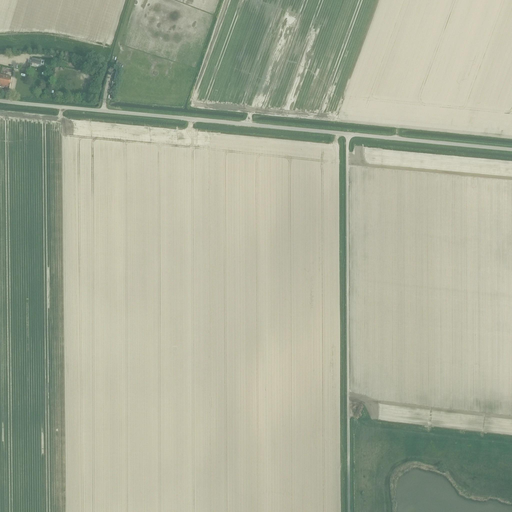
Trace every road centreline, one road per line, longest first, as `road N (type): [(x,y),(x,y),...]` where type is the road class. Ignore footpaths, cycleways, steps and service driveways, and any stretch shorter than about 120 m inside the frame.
road 1 (unclassified): [(511,149),(0,100)]
road 2 (track): [(347,418),(347,133)]
